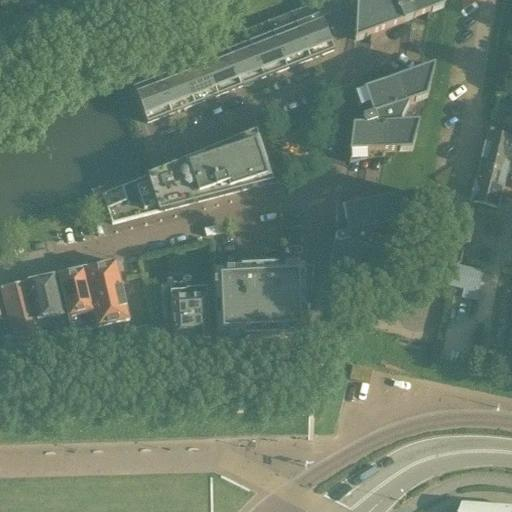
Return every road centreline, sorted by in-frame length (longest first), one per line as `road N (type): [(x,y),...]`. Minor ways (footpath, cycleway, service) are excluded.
road 1 (residential): [(0,376),(246,379),(283,373),(338,321),(407,319),(422,307),(468,136),(489,0)]
road 2 (residential): [(0,270),(334,194),(342,77)]
road 3 (residential): [(511,423),(449,420),(393,434),(300,486),(271,511)]
road 4 (residential): [(342,77),(150,149)]
road 5 (primary): [(349,511),(426,460),(511,454)]
